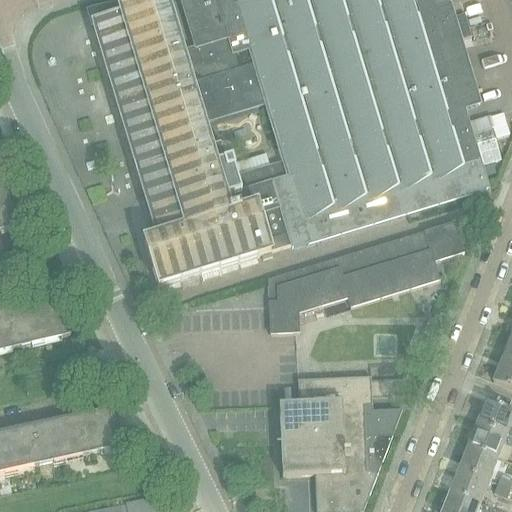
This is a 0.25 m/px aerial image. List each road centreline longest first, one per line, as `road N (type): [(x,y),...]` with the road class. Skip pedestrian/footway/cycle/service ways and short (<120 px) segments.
road 1 (residential): [(214,511),(0,47)]
road 2 (residential): [(397,511),(511,220)]
